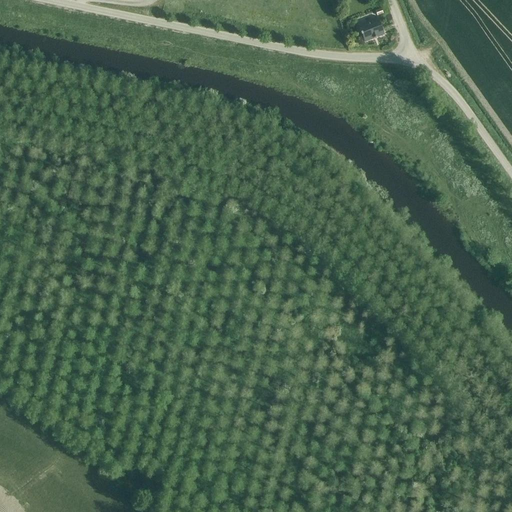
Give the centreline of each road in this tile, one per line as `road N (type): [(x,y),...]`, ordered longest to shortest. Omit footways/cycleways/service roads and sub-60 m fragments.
road 1 (unclassified): [(63,4),(308,53),(404,59)]
road 2 (unclassified): [(511,174),(436,74),(404,59)]
